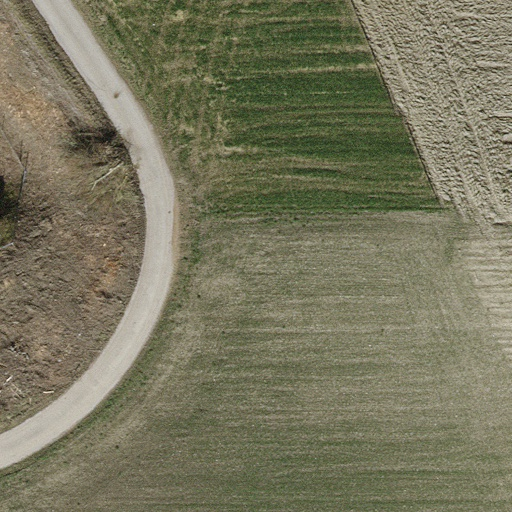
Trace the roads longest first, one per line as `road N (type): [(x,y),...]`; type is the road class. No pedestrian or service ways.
road 1 (track): [(0,459),(56,427),(104,382),(159,277),(164,225),(154,173),(48,0)]
road 2 (trunk): [(230,511),(93,162),(16,0)]
